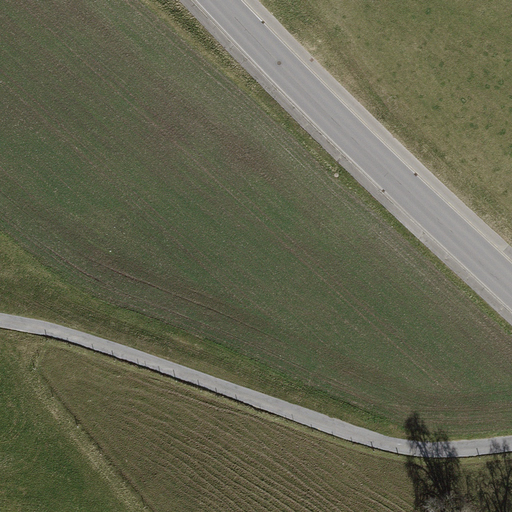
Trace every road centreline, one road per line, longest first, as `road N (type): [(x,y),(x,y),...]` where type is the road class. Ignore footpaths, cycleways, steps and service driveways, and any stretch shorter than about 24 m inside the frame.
road 1 (track): [(0,322),(108,342),(311,423),(406,448),(511,444)]
road 2 (secondary): [(220,0),(511,286)]
